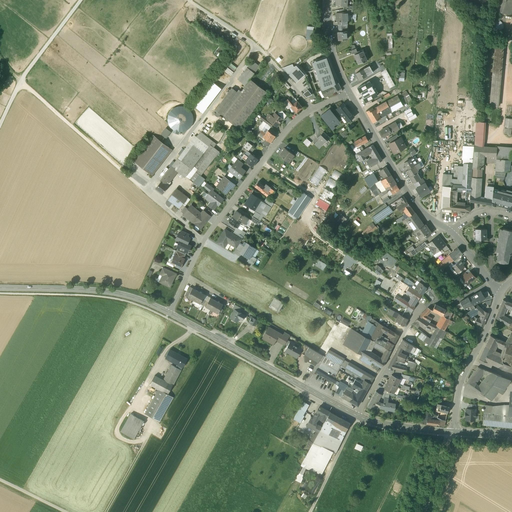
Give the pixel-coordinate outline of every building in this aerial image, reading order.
[(511,0),(496,0),(494,11),(511,15),(511,9),(511,0)] [(343,12),(336,13),(336,22),(337,22),(346,21),(346,12),(343,12)] [(347,27),(341,28),(342,31),(337,32),(338,40),(347,39),(346,31),(347,31),(347,28),(347,27)] [(495,46),(489,106),(497,107),(503,47),(495,46)] [(367,61),(362,51),(354,54),(358,64),(362,62),(363,63),(367,61)] [(327,56),(313,62),(323,90),(330,87),(337,83),(327,56)] [(252,61),(247,67),(254,73),(259,67),(252,61)] [(233,72),(237,67),(231,63),(227,67),(233,72)] [(291,65),(283,68),(296,82),(304,75),(296,66),(293,67),(291,65)] [(369,66),(363,69),(365,72),(366,72),(368,75),(373,72),(369,66)] [(247,67),(237,79),(245,85),(254,73),(247,67)] [(363,69),(356,73),(359,80),(368,75),(366,72),(365,72),(363,69)] [(381,73),(390,88),(395,86),(386,70),(381,73)] [(237,92),(220,114),(222,115),(223,116),(239,129),(267,92),(250,80),(241,92),(239,90),(237,92)] [(357,88),(365,103),(370,100),(377,96),(369,82),(357,88)] [(323,90),(321,91),(324,97),(336,91),(341,88),(338,83),(337,83),(330,87),(323,90)] [(237,92),(232,88),(213,113),(218,117),(220,115),(220,114),(237,92)] [(292,96),(288,90),(284,94),(288,98),(289,98),(292,96)] [(397,96),(375,109),(377,112),(377,113),(388,106),(399,100),(397,96)] [(289,98),(288,98),(286,100),(283,103),(288,109),(290,107),(291,108),(293,112),(295,111),(296,113),(302,108),(297,101),(293,104),(291,101),(289,98)] [(399,100),(388,106),(391,112),(405,104),(403,98),(399,100)] [(348,110),(343,104),(337,109),(342,115),(348,110)] [(188,129),(190,127),(192,124),(193,120),(193,117),(192,113),(190,110),(187,108),(184,107),(180,106),(177,107),(173,108),(171,111),(169,114),(168,117),(168,121),(169,124),(171,127),(174,130),(177,131),(181,131),(185,131),(188,129)] [(388,106),(377,113),(380,118),(391,112),(388,106)] [(372,108),(366,111),(369,117),(377,112),(375,109),(373,110),(372,108)] [(409,108),(404,111),(410,121),(417,117),(415,113),(413,114),(409,108)] [(339,121),(329,109),(323,114),(327,119),(333,126),(339,121)] [(280,118),(275,114),(269,121),(273,124),(277,127),(282,119),(283,121),(287,116),(281,110),(277,114),(281,116),(280,118)] [(354,117),(348,110),(342,115),(347,122),(354,117)] [(377,112),(369,117),(372,122),(380,118),(377,113),(377,112)] [(269,121),(262,115),(259,119),(266,124),(271,127),(273,124),(269,121)] [(333,126),(327,119),(324,122),(331,130),(335,128),(333,126)] [(395,122),(388,127),(392,133),(399,129),(395,122)] [(474,146),(483,147),(485,123),(476,122),(474,146)] [(166,138),(171,132),(166,127),(160,134),(166,138)] [(388,127),(380,131),(384,138),(392,133),(388,127)] [(265,134),(261,131),(259,134),(270,143),(275,136),(268,131),(265,134)] [(329,138),(323,132),(317,139),(319,141),(317,143),(317,142),(314,144),(319,149),(321,146),(320,145),(323,142),(324,143),(329,138)] [(195,136),(163,177),(167,180),(176,169),(186,176),(190,170),(212,142),(201,133),(197,137),(195,136)] [(396,135),(388,140),(390,144),(398,139),(396,135)] [(172,150),(153,136),(134,161),(152,175),(172,150)] [(365,136),(354,142),(356,145),(357,146),(360,144),(360,145),(368,141),(365,136)] [(398,139),(390,144),(392,147),(391,147),(393,151),(395,151),(396,153),(404,148),(402,145),(403,144),(402,144),(403,143),(400,138),(398,139)] [(212,142),(190,170),(194,173),(195,172),(198,169),(197,169),(202,162),(208,167),(219,152),(213,148),(216,144),(212,142)] [(252,146),(247,142),(243,148),(248,151),(252,146)] [(373,145),(362,151),(364,156),(371,152),(373,155),(377,153),(373,145)] [(474,146),(465,146),(463,163),(472,164),(474,146)] [(483,147),(474,146),(473,156),(482,156),(496,157),(497,148),(483,147)] [(511,151),(511,148),(497,147),(497,148),(496,157),(496,159),(511,160),(511,151)] [(294,155),(285,148),(283,150),(279,156),(288,163),(294,155)] [(250,154),(247,151),(242,157),(241,158),(242,159),(252,167),(258,159),(251,154),(250,154)] [(364,156),(362,151),(356,154),(362,163),(367,160),(364,156)] [(372,158),(367,161),(367,162),(368,164),(370,167),(382,160),(377,153),(373,155),(371,156),(372,158)] [(482,156),(473,156),(473,169),(481,169),(482,156)] [(413,157),(404,163),(408,169),(417,164),(413,157)] [(511,160),(496,159),(495,171),(506,172),(509,172),(511,160)] [(241,166),(235,162),(229,170),(230,172),(234,175),(239,179),(242,175),(241,174),(244,171),(244,172),(245,172),(240,168),(241,166)] [(408,169),(406,170),(410,177),(418,172),(416,169),(421,167),(419,163),(417,164),(408,169)] [(472,164),(463,163),(463,167),(462,180),(451,179),(451,187),(450,201),(457,202),(458,191),(468,192),(468,191),(470,191),(472,164)] [(317,186),(327,170),(320,166),(310,181),(317,186)] [(463,167),(452,167),(451,178),(451,179),(462,180),(463,167)] [(390,175),(386,168),(380,171),(385,178),(390,175)] [(190,170),(186,176),(189,179),(194,173),(190,170)] [(506,172),(495,171),(494,177),(504,179),(506,172)] [(194,173),(189,179),(193,182),(199,175),(195,172),(194,173)] [(410,177),(409,177),(413,185),(414,184),(422,179),(422,178),(420,175),(418,176),(417,173),(418,172),(410,177)] [(377,180),(373,173),(364,179),(369,188),(374,184),(380,180),(380,179),(378,180),(378,179),(377,180)] [(199,175),(193,182),(199,187),(205,179),(199,175)] [(396,184),(390,175),(385,178),(380,180),(386,190),(389,188),(392,186),(392,187),(396,184)] [(167,180),(163,177),(160,181),(161,182),(156,189),(162,194),(168,187),(168,186),(164,184),(167,180)] [(235,185),(224,177),(217,187),(226,194),(230,188),(231,189),(235,185)] [(325,185),(333,189),(337,181),(329,177),(325,185)] [(451,178),(443,177),(442,186),(451,187),(451,179),(451,178)] [(481,178),(472,178),(471,191),(470,193),(470,198),(470,202),(478,203),(479,198),(479,192),(480,191),(481,178)] [(422,179),(414,184),(417,189),(425,184),(422,179)] [(264,187),(258,182),(255,187),(261,191),(264,187)] [(206,183),(204,187),(210,191),(211,190),(212,191),(214,189),(206,183)] [(396,184),(392,187),(392,186),(389,188),(392,195),(400,190),(396,184)] [(417,189),(416,189),(421,197),(429,192),(427,189),(428,188),(425,184),(417,189)] [(273,190),(266,185),(264,187),(261,191),(266,195),(267,194),(268,193),(269,193),(270,194),(273,190)] [(451,187),(442,186),(441,201),(450,201),(451,187)] [(330,199),(333,193),(325,188),(322,194),(330,199)] [(511,194),(511,191),(506,190),(506,193),(493,189),(492,200),(493,200),(492,204),(511,208),(511,194)] [(212,202),(209,206),(213,210),(217,205),(218,206),(223,200),(212,191),(211,190),(210,191),(206,197),(212,202)] [(182,196),(174,191),(169,198),(175,204),(174,205),(179,208),(179,209),(183,204),(188,198),(183,194),(182,196)] [(311,198),(302,192),(289,212),(298,218),(311,198)] [(262,201),(251,194),(245,204),(261,214),(263,210),(259,207),(262,201)] [(326,210),(330,201),(319,196),(315,205),(326,210)] [(407,202),(405,198),(402,201),(403,204),(397,208),(400,212),(403,210),(409,206),(407,202)] [(397,200),(389,206),(390,208),(399,202),(397,200)] [(450,201),(441,201),(441,209),(449,210),(450,201)] [(457,202),(450,201),(449,210),(464,211),(465,205),(465,204),(464,203),(463,203),(457,202)] [(192,206),(189,210),(187,209),(183,214),(188,219),(188,218),(194,223),(194,224),(195,223),(200,228),(200,229),(206,221),(206,220),(209,216),(210,216),(211,216),(206,212),(204,210),(201,214),(192,206)] [(389,206),(372,218),(375,223),(376,224),(382,220),(388,216),(388,215),(392,213),(393,212),(390,208),(389,206)] [(412,209),(405,213),(406,214),(403,216),(404,216),(400,219),(402,222),(414,213),(412,209)] [(249,219),(236,211),(233,217),(233,218),(241,223),(246,225),(249,219)] [(423,226),(414,213),(402,222),(404,225),(408,222),(414,232),(423,226)] [(334,220),(342,227),(348,221),(340,214),(334,220)] [(241,223),(233,218),(232,219),(230,222),(237,227),(239,225),(240,225),(241,223)] [(376,224),(375,223),(361,235),(365,238),(378,227),(376,224)] [(414,232),(421,242),(432,234),(425,225),(423,226),(414,232)] [(503,228),(503,229),(500,229),(499,229),(498,230),(498,231),(498,232),(499,232),(500,233),(498,238),(497,241),(498,241),(496,251),(498,252),(497,256),(497,257),(497,259),(496,259),(496,260),(497,260),(499,262),(502,263),(505,263),(508,262),(508,263),(508,262),(508,259),(509,259),(511,259),(511,254),(511,230),(510,230),(510,228),(508,227),(507,229),(503,228)] [(486,229),(475,229),(475,230),(476,230),(477,239),(475,240),(481,240),(486,240),(487,239),(486,239),(486,229)] [(239,238),(233,234),(232,236),(225,231),(221,237),(220,237),(217,243),(225,248),(226,248),(225,248),(228,243),(231,245),(236,248),(239,243),(242,239),(239,238)] [(180,233),(179,233),(176,239),(179,241),(187,244),(190,238),(180,233)] [(443,243),(438,237),(432,241),(428,245),(430,247),(429,248),(434,255),(441,250),(446,246),(443,242),(443,243)] [(187,244),(179,241),(176,247),(178,248),(186,252),(188,252),(191,246),(187,244)] [(241,253),(245,247),(239,243),(236,248),(235,249),(241,253)] [(424,243),(418,247),(421,251),(427,246),(424,243)] [(241,253),(249,258),(251,255),(255,249),(247,244),(245,247),(241,253)] [(414,250),(408,254),(411,258),(421,251),(418,247),(414,250)] [(455,250),(449,256),(453,261),(462,253),(458,248),(455,250)] [(183,258),(175,255),(171,262),(175,264),(174,265),(180,268),(184,259),(183,258)] [(257,259),(251,255),(247,261),(253,265),(257,259)] [(449,256),(437,266),(441,272),(446,267),(453,261),(449,256)] [(323,270),(327,264),(318,259),(315,265),(323,270)] [(454,266),(451,268),(452,268),(457,274),(460,271),(460,272),(462,270),(464,268),(462,265),(464,263),(461,259),(454,266)] [(452,264),(445,269),(447,272),(452,268),(451,268),(454,266),(452,264)] [(176,274),(163,268),(161,273),(165,274),(161,282),(170,287),(170,286),(169,286),(173,278),(173,279),(176,274)] [(404,280),(396,273),(394,276),(401,281),(403,282),(404,280)] [(467,276),(462,280),(467,285),(475,278),(470,273),(467,275),(467,276)] [(429,284),(420,277),(417,280),(419,282),(424,284),(423,285),(426,287),(429,284)] [(401,281),(393,294),(395,296),(394,299),(398,302),(401,297),(401,298),(405,292),(404,292),(408,285),(403,282),(401,281)] [(424,284),(419,282),(414,289),(417,291),(419,293),(419,292),(422,294),(426,287),(423,285),(424,284)] [(414,289),(408,285),(404,292),(405,292),(412,297),(408,302),(401,298),(401,297),(398,302),(399,303),(406,308),(411,312),(415,307),(414,306),(416,302),(414,301),(415,299),(413,297),(417,291),(414,289)] [(192,288),(187,297),(194,300),(199,291),(192,288)] [(205,295),(199,291),(194,300),(200,304),(203,299),(205,295)] [(417,291),(413,297),(415,299),(414,301),(416,302),(418,300),(422,294),(419,292),(419,293),(417,291)] [(481,291),(469,299),(472,304),(473,305),(473,306),(485,299),(485,298),(483,295),(481,291)] [(488,291),(483,295),(485,298),(485,299),(486,301),(492,299),(488,291)] [(331,300),(327,296),(323,301),(328,305),(331,300)] [(469,299),(468,297),(460,303),(464,309),(469,306),(472,304),(469,299)] [(217,301),(210,298),(208,301),(205,307),(212,310),(217,301)] [(282,302),(274,298),(269,307),(276,312),(282,302)] [(511,303),(503,300),(498,311),(503,313),(506,307),(511,309),(511,303)] [(223,304),(217,301),(212,310),(218,314),(221,308),(223,304)] [(446,309),(435,304),(432,311),(442,316),(446,309)] [(458,312),(464,309),(460,304),(455,307),(458,312)] [(472,310),(468,313),(471,318),(473,316),(478,313),(482,316),(484,311),(481,309),(478,306),(475,309),(472,310)] [(240,312),(235,309),(230,319),(238,322),(239,319),(243,320),(245,315),(242,314),(242,313),(240,312)] [(453,313),(446,309),(442,316),(443,316),(450,319),(451,316),(453,313)] [(426,310),(419,316),(428,323),(429,322),(431,319),(431,318),(427,316),(426,315),(429,313),(426,310)] [(480,320),(480,322),(484,324),(489,313),(484,311),(482,316),(480,320)] [(410,315),(404,312),(402,316),(399,314),(399,315),(397,318),(396,320),(404,325),(410,315)] [(378,322),(365,314),(363,317),(376,326),(378,322)] [(419,316),(412,324),(417,328),(420,324),(425,328),(427,325),(428,323),(419,316)] [(453,321),(450,319),(443,316),(439,322),(445,326),(443,330),(444,331),(449,324),(451,326),(453,321)] [(511,321),(502,316),(500,321),(508,326),(511,321)] [(375,327),(369,338),(370,339),(377,342),(379,338),(383,331),(386,327),(378,322),(376,326),(375,327)] [(445,326),(439,322),(438,323),(436,322),(434,325),(443,330),(445,326)] [(361,334),(369,338),(375,327),(367,323),(361,334)] [(399,335),(386,327),(383,331),(389,335),(388,337),(391,338),(389,342),(390,342),(389,342),(387,341),(387,342),(379,338),(377,342),(391,350),(396,339),(399,335)] [(437,327),(436,330),(427,344),(434,347),(437,341),(440,342),(446,332),(444,331),(443,330),(437,327)] [(283,335),(270,328),(268,332),(266,331),(262,338),(274,345),(277,339),(280,341),(283,335)] [(361,334),(353,329),(351,334),(344,345),(361,354),(362,355),(365,348),(368,342),(370,339),(369,338),(361,334)] [(511,331),(505,342),(506,343),(503,347),(506,348),(503,358),(500,368),(511,372),(511,331)] [(284,332),(283,335),(280,341),(279,342),(285,345),(290,336),(284,332)] [(418,338),(423,342),(427,336),(422,332),(418,338)] [(490,336),(484,350),(492,353),(496,344),(498,339),(490,336)] [(385,351),(383,354),(387,357),(391,350),(377,342),(370,339),(368,342),(385,351)] [(413,345),(403,339),(399,346),(402,347),(409,351),(413,345)] [(297,347),(290,343),(285,350),(291,353),(293,355),(297,357),(297,356),(298,354),(300,350),(302,348),(298,346),(297,347)] [(309,347),(304,344),(302,348),(300,350),(305,353),(309,347)] [(323,355),(309,347),(305,353),(304,355),(309,358),(307,362),(311,364),(313,360),(318,363),(320,359),(323,355)] [(376,355),(365,348),(362,355),(373,361),(376,355)] [(345,359),(329,349),(325,357),(340,366),(344,360),(345,359)] [(406,355),(399,352),(400,350),(397,349),(393,355),(402,359),(404,360),(406,355)] [(187,359),(170,350),(166,358),(177,364),(176,367),(181,370),(182,367),(183,367),(187,359)] [(492,353),(484,350),(479,359),(497,367),(500,368),(503,358),(492,353)] [(362,355),(361,354),(359,359),(370,366),(373,361),(362,355)] [(383,354),(381,358),(376,355),(373,361),(375,363),(380,366),(382,367),(386,361),(387,357),(383,354)] [(397,360),(392,359),(390,362),(388,366),(396,368),(403,370),(406,371),(407,367),(398,364),(395,364),(397,360)] [(349,362),(344,360),(340,366),(345,369),(349,362)] [(414,362),(408,360),(408,363),(407,367),(406,371),(412,372),(414,362)] [(497,367),(481,360),(479,363),(496,370),(497,367)] [(374,377),(349,362),(345,369),(358,376),(364,380),(370,383),(374,377)] [(171,365),(163,380),(173,385),(181,370),(176,367),(171,365)] [(489,371),(478,367),(475,371),(479,374),(481,371),(486,375),(489,371)] [(348,386),(340,381),(339,382),(316,370),(314,373),(339,386),(345,390),(345,389),(346,390),(347,387),(348,386)] [(489,371),(486,375),(478,387),(475,384),(473,388),(480,393),(491,401),(498,392),(501,388),(495,386),(501,376),(489,371)] [(473,373),(469,378),(466,384),(473,388),(475,384),(480,377),(478,375),(473,373)] [(401,379),(392,374),(388,381),(397,386),(401,388),(402,385),(398,384),(401,379)] [(159,389),(145,413),(159,421),(173,397),(168,394),(173,385),(163,380),(155,376),(150,384),(159,389)] [(505,378),(501,376),(495,386),(501,388),(505,389),(509,383),(503,382),(505,378)] [(355,380),(354,382),(352,386),(356,388),(355,390),(358,392),(362,386),(362,385),(360,384),(361,383),(355,380)] [(364,380),(362,384),(361,383),(360,384),(362,385),(362,386),(367,390),(370,383),(364,380)] [(388,381),(387,381),(386,384),(387,385),(385,389),(390,391),(394,393),(394,392),(397,386),(388,381)] [(345,390),(339,386),(335,393),(341,397),(345,390)] [(358,392),(356,395),(362,398),(367,390),(362,386),(358,392)] [(346,390),(345,389),(345,390),(341,397),(349,401),(353,394),(351,393),(346,390)] [(356,395),(353,394),(349,401),(358,406),(362,398),(356,395)] [(396,403),(388,402),(388,398),(384,397),(383,403),(380,402),(378,401),(379,398),(374,395),(367,406),(373,410),(374,408),(376,409),(376,408),(378,409),(378,407),(380,407),(380,408),(385,409),(384,411),(388,411),(388,410),(394,411),(396,403)] [(303,402),(299,409),(305,412),(309,405),(303,402)] [(508,416),(509,404),(503,405),(492,406),(491,414),(508,416)] [(492,406),(484,405),(484,413),(491,414),(492,406)] [(313,418),(311,418),(306,426),(308,427),(309,426),(316,431),(319,432),(322,427),(315,424),(320,417),(324,409),(320,406),(313,418)] [(330,412),(324,409),(320,417),(322,418),(322,420),(325,422),(325,421),(330,412)] [(468,409),(466,409),(466,413),(465,413),(465,416),(466,416),(466,420),(475,421),(475,409),(468,409)] [(432,414),(425,410),(422,419),(420,419),(419,423),(427,424),(428,419),(431,419),(432,416),(432,414)] [(303,416),(297,412),(293,419),(300,423),(304,416),(303,415),(303,416)] [(330,412),(325,421),(331,424),(336,426),(340,418),(330,412)] [(441,416),(438,415),(438,416),(437,418),(445,421),(448,413),(442,412),(441,416)] [(491,414),(484,413),(482,425),(511,428),(511,416),(508,416),(491,414)] [(144,421),(131,414),(121,431),(134,439),(144,421)] [(350,423),(340,418),(336,426),(339,428),(338,430),(340,431),(341,429),(346,432),(350,423)] [(445,421),(437,418),(436,421),(431,419),(428,419),(427,424),(436,426),(437,425),(443,427),(445,421)] [(319,432),(313,443),(323,447),(330,451),(334,444),(326,441),(330,433),(327,431),(331,424),(325,421),(325,422),(319,432)] [(346,432),(341,429),(340,431),(334,444),(339,446),(346,432)] [(323,447),(313,443),(309,451),(312,453),(312,451),(319,454),(323,447)] [(339,446),(334,444),(330,451),(335,453),(339,446)] [(323,447),(319,454),(312,451),(312,453),(309,451),(301,466),(321,476),(331,456),(333,457),(335,453),(330,451),(323,447)]
